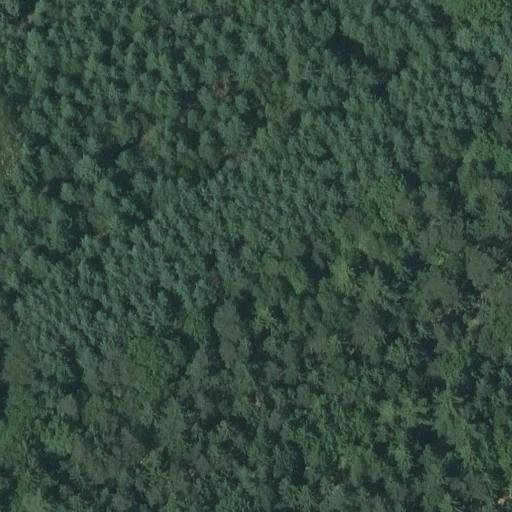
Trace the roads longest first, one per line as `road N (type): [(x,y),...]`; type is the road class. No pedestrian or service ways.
road 1 (track): [(0,457),(511,142)]
road 2 (track): [(511,126),(403,0)]
